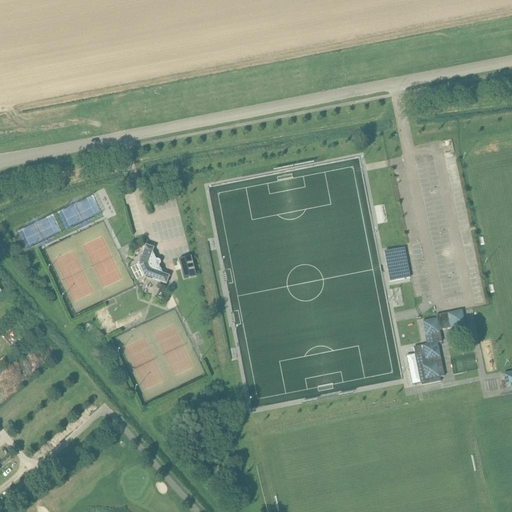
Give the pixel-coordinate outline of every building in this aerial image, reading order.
[(404,249),(389,252),(395,281),(409,278),(410,278),(404,249)] [(144,277),(166,285),(169,277),(162,274),(152,253),(144,250),(138,265),(144,277)] [(190,257),(179,260),(179,261),(181,269),(184,279),(185,279),(195,276),(190,257)] [(159,290),(156,297),(161,299),(165,287),(161,286),(159,290)] [(436,319),(427,321),(422,322),(427,345),(413,348),(421,386),(441,382),(438,368),(442,367),(437,343),(442,342),(439,331),(465,326),(462,311),(436,316),(436,319)] [(506,390),(511,388),(511,372),(503,375),(506,390)]
